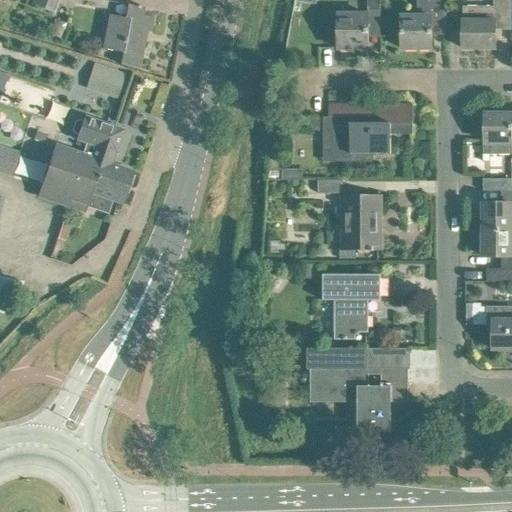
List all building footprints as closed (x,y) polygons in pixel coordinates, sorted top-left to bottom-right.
[(34,0),(33,5),(54,13),(58,0),(34,0)] [(379,0),(368,0),(369,11),(380,11),(379,0)] [(446,17),(446,0),(416,0),(417,15),(402,16),(402,49),(432,49),(432,17),(446,17)] [(511,22),(511,15),(511,2),(511,0),(495,0),(495,5),(463,5),(464,29),(463,49),(495,49),(495,22),(511,22)] [(139,68),(146,31),(150,32),(153,18),(142,15),(143,8),(140,7),(140,5),(137,5),(137,7),(127,5),(124,20),(112,18),(105,51),(121,54),(119,64),(139,68)] [(369,49),(369,15),(338,15),(339,49),(369,49)] [(0,73),(0,103),(9,77),(0,73)] [(391,154),(391,125),(413,125),(413,104),(329,105),(329,118),(338,118),(337,154),(391,154)] [(511,154),(511,114),(485,114),(486,137),(483,137),(483,154),(511,154)] [(116,153),(123,130),(84,117),(82,122),(79,120),(75,122),(72,130),(74,133),(78,135),(77,140),(87,143),(83,154),(111,164),(115,153),(116,153)] [(324,128),(324,117),(278,117),(278,128),(324,128)] [(40,129),(37,139),(46,142),(49,132),(40,129)] [(0,173),(13,177),(21,152),(0,145),(0,173)] [(123,204),(134,172),(111,164),(83,154),(55,145),(37,196),(85,213),(92,193),(123,204)] [(303,169),(282,169),(282,180),(303,180),(303,169)] [(511,190),(511,179),(483,179),(483,191),(506,191),(511,191),(511,190)] [(343,180),(318,180),(318,193),(343,193),(343,180)] [(511,190),(511,191),(506,191),(506,204),(483,204),(484,230),(511,230),(511,190)] [(381,249),(381,197),(342,197),(342,249),(369,249),(369,251),(374,251),(373,249),(381,249)] [(62,224),(56,241),(64,244),(69,227),(62,224)] [(511,230),(484,230),(484,257),(507,257),(507,269),(511,268),(511,230)] [(305,264),(305,278),(319,278),(319,264),(305,264)] [(511,281),(511,268),(507,269),(487,269),(487,282),(511,281)] [(369,333),(369,301),(381,301),(381,275),(361,275),(323,274),(322,300),(335,300),(334,340),(356,340),(356,335),(359,335),(359,333),(369,333)] [(0,296),(0,311),(6,313),(9,299),(0,296)] [(511,349),(511,307),(488,307),(487,326),(493,326),(493,350),(511,349)] [(409,403),(409,368),(389,368),(389,349),(307,348),(307,369),(311,369),(311,402),(358,402),(358,433),(392,433),(392,403),(409,403)]
